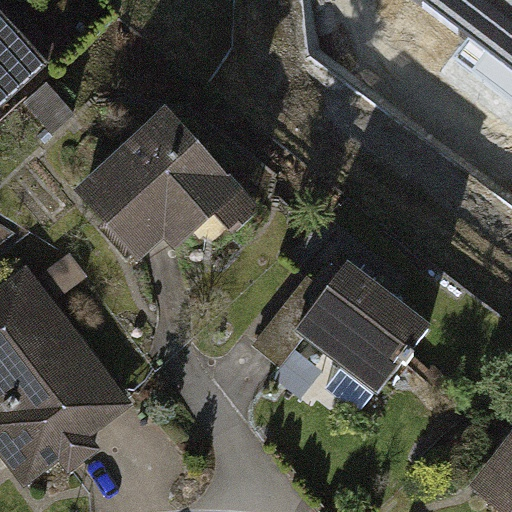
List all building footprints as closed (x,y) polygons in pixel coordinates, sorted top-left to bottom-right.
[(511,0),(409,0),(511,75),(511,0)] [(162,297),(243,222),(142,114),(62,189),(162,297)] [(376,413),(428,347),(317,260),(266,326),(376,413)] [(0,463),(23,494),(130,413),(26,277),(0,296),(0,463)] [(472,511),(511,511),(511,431),(456,497),(472,511)]
